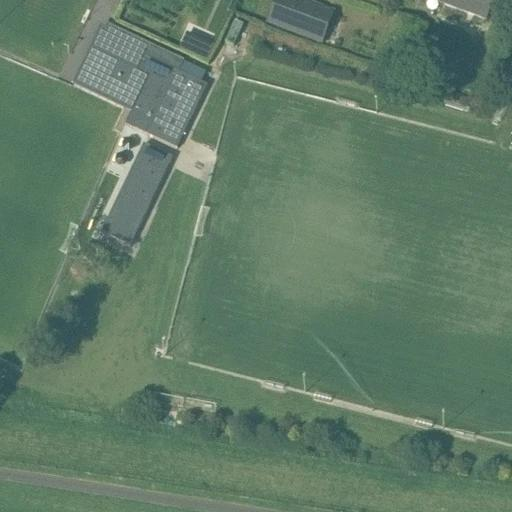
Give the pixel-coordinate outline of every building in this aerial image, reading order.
[(323,45),(334,14),(295,0),(275,0),(267,24),(323,45)] [(492,0),(428,0),(484,22),(492,0)] [(428,27),(397,15),(380,59),(411,71),(428,27)] [(185,63),(108,26),(94,56),(90,54),(86,64),(92,67),(85,81),(138,106),(128,126),(178,150),(178,149),(174,147),(180,134),(184,136),(208,88),(179,74),(185,63)] [(186,34),(179,50),(207,62),(214,46),(186,34)] [(173,159),(144,146),(101,234),(130,248),(173,159)]
